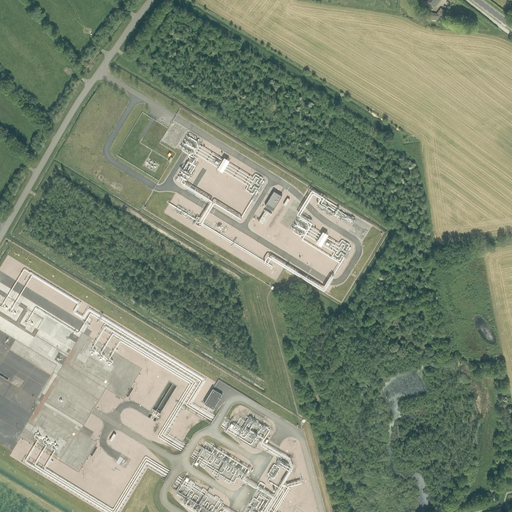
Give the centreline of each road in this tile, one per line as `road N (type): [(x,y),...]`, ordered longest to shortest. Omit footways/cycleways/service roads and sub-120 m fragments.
road 1 (unclassified): [(0,237),(69,116),(152,0)]
road 2 (unknown): [(323,511),(302,439),(245,399),(230,403),(211,431),(197,433),(179,463)]
road 3 (unknown): [(242,229),(274,178),(358,240),(342,279),(328,281)]
road 4 (unknown): [(135,93),(106,151),(154,183),(168,183)]
road 5 (unknown): [(242,229),(168,183),(183,152)]
